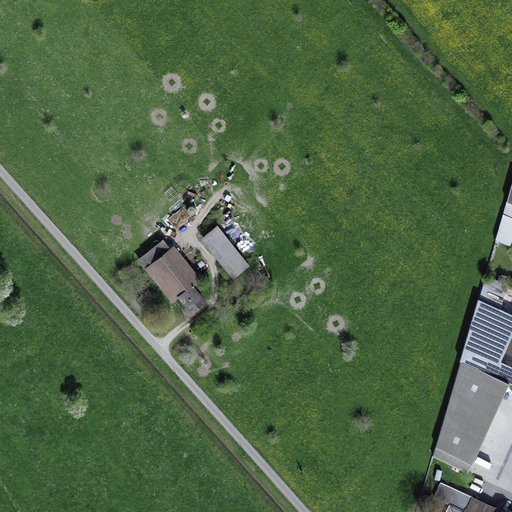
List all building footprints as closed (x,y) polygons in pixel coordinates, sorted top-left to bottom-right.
[(503,215),(511,218),(511,203),(507,202),(503,215)] [(511,234),(511,218),(503,215),(499,229),(511,234)] [(234,277),(248,266),(217,226),(203,237),(234,277)] [(510,246),(511,241),(511,234),(499,229),(496,240),(510,246)] [(172,301),(179,296),(196,283),(163,242),(140,261),(172,301)] [(504,292),(511,295),(511,288),(486,276),(479,300),(497,309),(504,292)] [(179,296),(191,312),(204,301),(198,293),(205,288),(199,280),(196,283),(179,296)] [(148,290),(138,299),(143,305),(153,297),(148,290)] [(479,300),(460,361),(509,383),(511,383),(511,367),(499,362),(481,354),(501,311),(497,309),(479,300)] [(481,354),(499,362),(505,349),(511,334),(511,316),(501,311),(481,354)] [(433,457),(468,473),(509,383),(460,361),(433,457)] [(504,511),(503,511),(441,482),(434,497),(450,505),(446,511),(504,511)]
